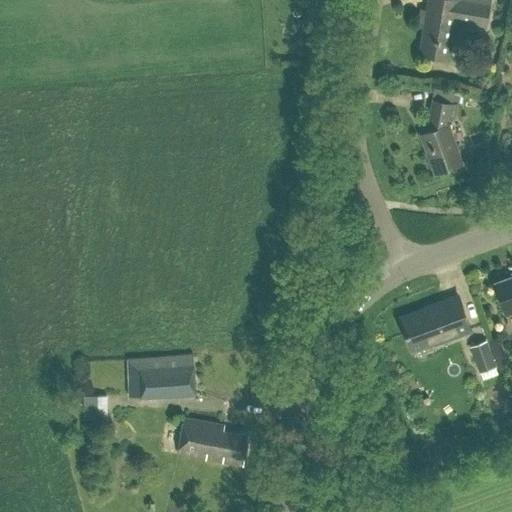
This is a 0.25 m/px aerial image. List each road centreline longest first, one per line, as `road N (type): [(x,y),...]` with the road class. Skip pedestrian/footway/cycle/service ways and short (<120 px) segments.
road 1 (unclassified): [(287,511),(319,338),(396,261)]
road 2 (unclassified): [(396,261),(360,191),(345,120),(366,0)]
road 3 (residential): [(396,261),(511,224)]
